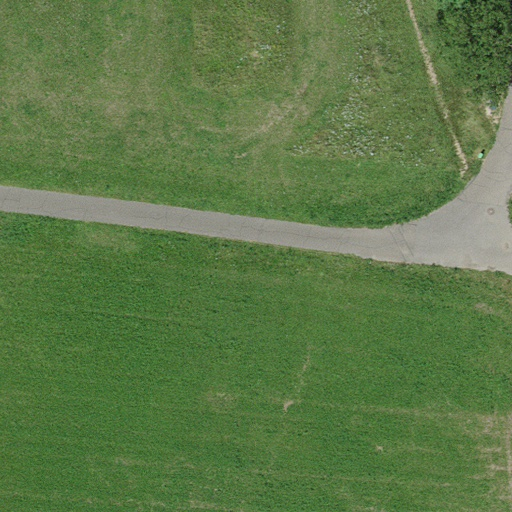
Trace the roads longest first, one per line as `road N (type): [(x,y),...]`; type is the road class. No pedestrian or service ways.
road 1 (track): [(0,195),(412,243),(455,228),(482,202),(511,149)]
road 2 (track): [(425,0),(454,102),(508,161)]
